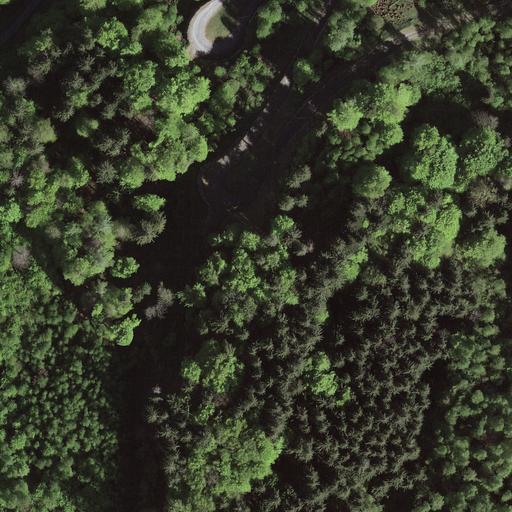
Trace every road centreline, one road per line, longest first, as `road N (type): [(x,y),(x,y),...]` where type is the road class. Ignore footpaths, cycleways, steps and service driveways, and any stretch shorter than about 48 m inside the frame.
road 1 (track): [(331,0),(283,89),(219,174),(216,186),(227,200),(249,193),(322,94),(397,40),(511,3)]
road 2 (track): [(221,0),(202,22),(204,46),(213,50),(225,48),(256,0)]
